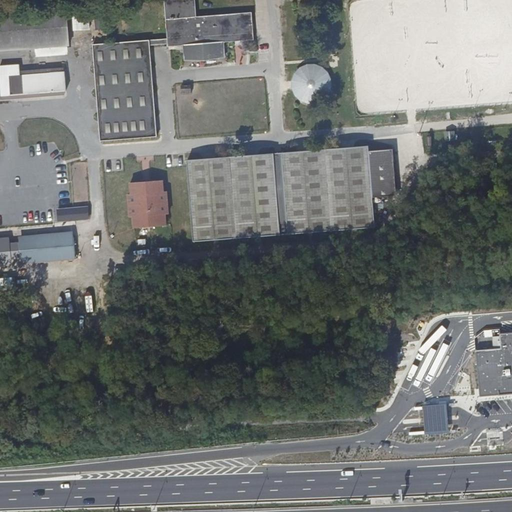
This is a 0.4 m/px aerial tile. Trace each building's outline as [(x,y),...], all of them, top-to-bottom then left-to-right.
[(161,0),(164,37),(164,45),(165,47),(180,46),(181,61),(227,58),(226,43),(256,40),(253,9),(196,14),(195,0),(161,0)] [(85,3),(68,4),(71,40),(88,38),(85,3)] [(63,4),(0,9),(0,51),(66,47),(63,4)] [(164,37),(148,38),(148,46),(164,45),(164,37)] [(148,46),(148,38),(147,38),(88,43),(96,143),(156,138),(148,46)] [(294,74),(292,82),(292,90),(296,96),(301,101),(309,104),(316,103),(323,100),(328,94),(331,87),(330,79),(327,72),(321,67),(314,65),(306,65),(299,69),(294,74)] [(61,71),(2,75),(5,97),(63,92),(61,71)] [(373,151),(373,146),(328,150),(335,235),(380,231),(377,199),(373,151)] [(373,151),(377,199),(400,197),(396,149),(373,151)] [(328,150),(283,153),(290,238),(335,235),(328,150)] [(290,238),(283,153),(275,154),(282,239),(290,238)] [(282,239),(275,154),(230,158),(237,243),(282,239)] [(192,247),(237,243),(230,158),(185,162),(192,247)] [(127,195),(123,195),(125,222),(129,222),(129,233),(166,230),(165,219),(168,218),(166,192),(163,192),(162,181),(126,184),(127,195)] [(57,221),(88,221),(88,207),(57,208),(57,221)] [(11,245),(11,246),(13,260),(13,264),(72,259),(70,239),(11,245)] [(3,245),(0,245),(0,262),(4,262),(4,261),(13,260),(11,246),(3,246),(3,245)] [(502,347),(476,350),(480,396),(511,393),(511,331),(500,333),(502,347)] [(425,417),(426,428),(442,426),(441,416),(439,399),(423,400),(425,417)] [(436,430),(413,429),(413,440),(435,441),(436,430)]
